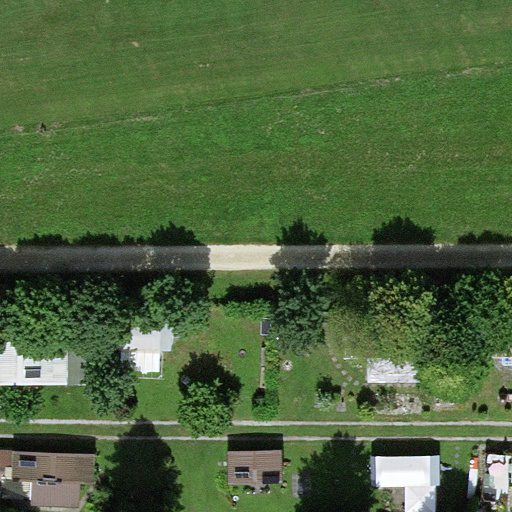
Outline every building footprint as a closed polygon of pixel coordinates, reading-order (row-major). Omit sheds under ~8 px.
[(266,307),(205,309),(206,343),(266,342),(266,307)] [(511,318),(495,319),(495,351),(511,350),(511,318)] [(177,321),(129,320),(129,342),(176,343),(177,321)] [(60,326),(0,324),(0,353),(59,355),(60,326)] [(417,331),(364,332),(365,373),(417,372),(417,331)] [(281,446),(227,446),(227,477),(281,476),(281,446)] [(83,451),(0,450),(0,474),(82,476),(83,451)] [(431,455),(371,454),(370,478),(430,479),(431,455)]
